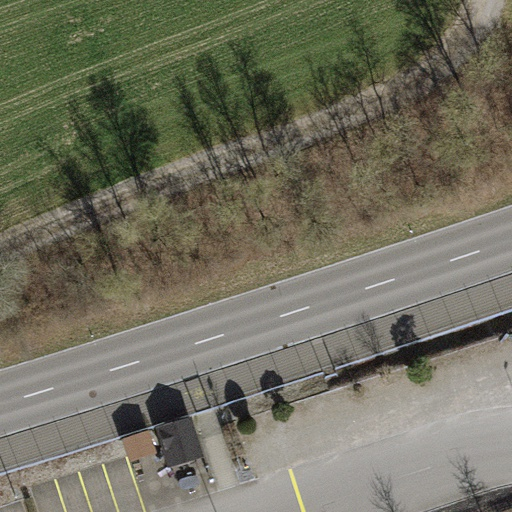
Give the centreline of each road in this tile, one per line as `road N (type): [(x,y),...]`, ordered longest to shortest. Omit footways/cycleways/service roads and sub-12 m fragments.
road 1 (track): [(486,0),(450,57),(402,89),(0,268)]
road 2 (tertiary): [(0,404),(511,245)]
